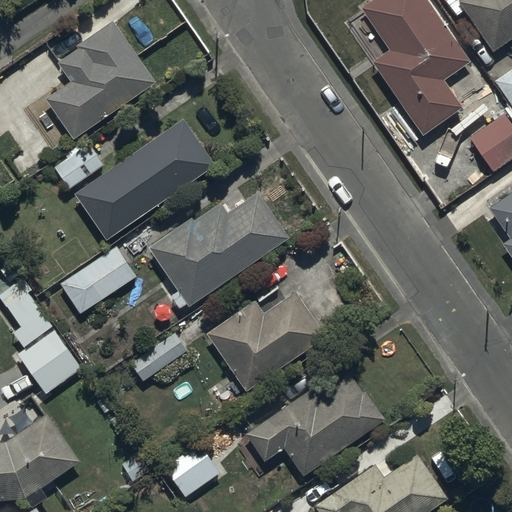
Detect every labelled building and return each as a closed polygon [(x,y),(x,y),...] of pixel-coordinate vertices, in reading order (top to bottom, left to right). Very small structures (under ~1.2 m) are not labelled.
[(471,58),(430,0),(365,0),(360,4),(390,46),(372,59),(423,131),(464,102),(445,76),(471,58)] [(511,0),(462,0),(495,48),(511,36),(511,0)] [(72,77),(46,96),(76,137),(156,78),(111,16),(77,42),(79,44),(58,59),(72,77)] [(0,114),(3,120),(48,88),(28,59),(19,66),(14,59),(0,68),(0,70),(3,74),(0,75),(0,114)] [(511,66),(494,79),(511,104),(511,66)] [(511,118),(506,110),(469,133),(493,168),(511,155),(511,118)] [(210,160),(182,119),(77,190),(105,231),(210,160)] [(67,155),(55,164),(71,186),(104,161),(87,138),(66,154),(67,155)] [(511,171),(511,172),(511,173),(511,188),(490,204),(511,234),(503,240),(511,252),(511,171)] [(190,304),(288,233),(256,188),(227,208),(221,199),(194,218),(191,213),(148,244),(179,286),(170,292),(180,306),(187,301),(190,304)] [(135,274),(115,243),(59,279),(79,310),(135,274)] [(82,366),(28,290),(17,298),(8,286),(0,291),(0,312),(0,313),(8,307),(21,324),(13,330),(23,344),(16,349),(47,391),(82,366)] [(265,312),(255,298),(208,332),(248,386),(325,330),(295,290),(265,312)] [(187,348),(174,330),(131,362),(143,379),(187,348)] [(316,390),(312,384),(247,431),(267,458),(285,445),(305,472),(385,414),(366,387),(364,389),(348,367),(316,390)] [(48,493),(42,484),(81,457),(48,409),(5,437),(0,437),(0,496),(27,494),(33,503),(48,493)] [(198,436),(162,459),(184,495),(221,472),(198,436)] [(384,474),(374,461),(314,502),(320,511),(423,511),(449,494),(419,450),(384,474)]
